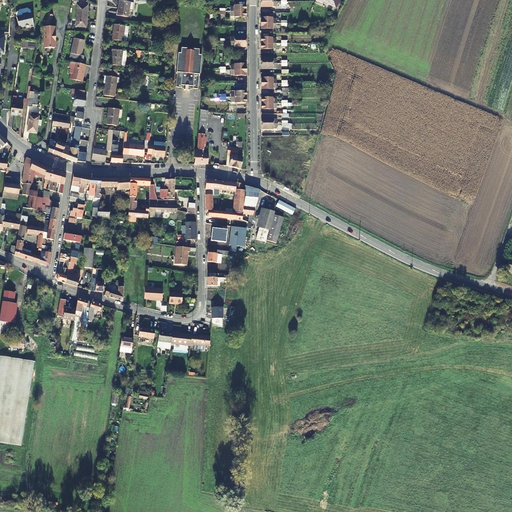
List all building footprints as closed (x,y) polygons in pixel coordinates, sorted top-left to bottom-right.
[(127,18),(129,11),(130,3),(120,1),(117,16),(127,18)] [(87,6),(77,5),(76,27),(86,27),(87,6)] [(246,17),(246,12),(230,12),(230,20),(234,20),(235,17),(246,17)] [(30,28),(34,27),(31,14),(28,15),(26,14),(23,15),(22,16),(16,18),(19,29),(24,27),(25,26),(28,25),(29,26),(30,28)] [(52,17),(48,15),(45,22),(44,22),(43,28),(43,49),(48,49),(49,49),(54,49),(54,36),(55,36),(55,28),(49,28),(49,23),(52,17)] [(121,41),(122,35),(124,26),(114,24),(112,40),(121,41)] [(84,41),(74,39),(70,58),(82,61),(83,56),(80,56),(84,41)] [(19,48),(35,50),(36,43),(20,41),(19,48)] [(191,89),(197,90),(198,75),(200,55),(197,55),(197,49),(178,48),(178,54),(175,54),(174,73),(175,73),(174,88),(180,89),(180,86),(191,87),(191,89)] [(121,51),(111,50),(109,65),(119,67),(124,68),(126,52),(121,51)] [(83,76),(82,76),(84,65),(70,62),(69,68),(71,68),(69,79),(82,82),(83,76)] [(119,78),(115,78),(116,71),(107,69),(106,76),(104,76),(103,81),(105,82),(103,96),(113,97),(115,82),(118,82),(119,78)] [(29,92),(28,99),(37,100),(38,95),(33,95),(34,93),(29,92)] [(77,105),(84,106),(85,97),(74,95),(72,105),(76,106),(77,105)] [(24,101),(12,99),(11,103),(10,113),(15,114),(15,113),(17,114),(17,115),(22,115),(24,101)] [(37,106),(37,100),(28,99),(27,107),(32,108),(32,106),(37,106)] [(118,109),(108,108),(105,125),(115,126),(118,109)] [(205,146),(207,111),(199,110),(199,117),(198,133),(197,150),(195,149),(194,164),(208,165),(209,155),(204,154),(204,146),(205,146)] [(29,116),(27,132),(36,134),(37,126),(38,121),(39,117),(36,117),(36,115),(31,114),(31,116),(29,116)] [(69,126),(70,122),(66,122),(53,119),(52,126),(57,126),(64,128),(68,129),(69,126)] [(77,155),(81,128),(75,127),(74,137),(72,148),(69,147),(66,159),(76,163),(76,161),(77,155)] [(124,132),(113,131),(113,134),(121,135),(120,137),(113,137),(111,152),(110,162),(122,163),(122,157),(117,156),(117,153),(118,141),(123,142),(124,134),(124,132)] [(61,157),(65,145),(50,140),(48,152),(61,157)] [(69,147),(70,142),(66,141),(65,145),(61,157),(66,159),(69,147)] [(143,159),(144,147),(128,146),(127,157),(138,158),(138,159),(143,159)] [(151,148),(150,159),(163,160),(164,149),(151,148)] [(77,155),(76,161),(85,162),(86,154),(82,153),(81,155),(77,155)] [(30,165),(32,160),(27,158),(25,164),(22,183),(24,184),(22,195),(29,197),(30,184),(27,183),(28,174),(30,165)] [(34,210),(36,198),(38,185),(32,184),(33,175),(35,172),(44,177),(44,174),(47,168),(32,160),(30,165),(28,174),(27,183),(30,184),(29,197),(27,209),(34,210)] [(45,189),(47,181),(49,182),(52,169),(47,168),(44,174),(44,177),(43,189),(45,189)] [(56,171),(52,169),(49,182),(47,190),(52,191),(56,171)] [(61,172),(56,171),(52,191),(55,192),(57,184),(58,184),(61,172)] [(79,193),(79,192),(81,176),(74,175),(71,191),(79,193)] [(89,178),(81,176),(79,192),(82,193),(83,189),(87,189),(88,185),(89,178)] [(10,185),(11,178),(5,177),(3,192),(18,195),(20,187),(10,185)] [(160,190),(174,190),(175,180),(173,179),(173,177),(168,177),(168,180),(165,180),(164,188),(159,188),(159,192),(160,192),(160,190)] [(102,179),(89,178),(88,185),(90,185),(90,191),(93,191),(94,185),(96,185),(95,201),(97,201),(97,203),(99,203),(99,201),(100,192),(101,182),(102,179)] [(121,194),(129,195),(130,178),(107,179),(102,179),(101,182),(100,192),(99,201),(101,201),(101,200),(103,201),(103,196),(105,196),(106,188),(116,188),(116,191),(121,192),(121,194)] [(149,186),(148,197),(149,197),(150,186),(150,179),(130,178),(129,195),(128,211),(128,218),(148,219),(148,213),(149,209),(143,209),(143,211),(141,211),(135,211),(136,185),(149,186)] [(205,190),(213,191),(213,190),(214,180),(206,180),(205,190)] [(214,180),(213,190),(220,191),(231,192),(231,183),(214,180)] [(236,193),(235,210),(235,213),(227,212),(213,211),(213,197),(215,197),(215,195),(213,194),(212,196),(206,196),(206,210),(208,211),(208,217),(243,220),(243,214),(250,215),(253,216),(255,208),(244,205),(245,186),(242,185),(242,184),(237,184),(236,193)] [(260,190),(245,186),(244,205),(255,208),(256,204),(258,197),(260,190)] [(160,192),(164,192),(164,200),(165,201),(174,201),(174,190),(160,190),(160,192)] [(84,197),(78,195),(70,194),(70,197),(69,201),(70,202),(75,203),(76,199),(85,200),(85,199),(86,198),(86,197),(84,197)] [(128,211),(129,195),(121,194),(121,210),(127,211),(128,211)] [(48,208),(50,208),(51,201),(49,199),(42,197),(42,199),(41,205),(44,206),(44,207),(48,208)] [(42,199),(36,198),(34,210),(44,212),(44,207),(44,206),(41,205),(42,199)] [(293,214),(296,208),(279,200),(276,206),(293,214)] [(4,215),(3,215),(4,205),(1,204),(0,212),(0,231),(2,231),(3,226),(11,228),(12,228),(14,221),(12,221),(4,219),(4,215)] [(83,214),(84,206),(77,205),(77,210),(73,209),(72,212),(70,212),(69,217),(82,219),(83,214)] [(187,209),(187,214),(195,215),(195,205),(188,205),(188,209),(187,209)] [(50,208),(48,208),(47,211),(51,212),(50,219),(50,220),(56,221),(59,210),(56,209),(52,209),(50,208)] [(109,217),(127,219),(127,211),(121,210),(98,209),(97,217),(109,218),(109,217)] [(269,230),(273,215),(274,213),(264,210),(260,227),(269,230)] [(283,218),(273,215),(269,230),(266,240),(276,243),(283,218)] [(55,231),(56,221),(50,220),(48,230),(55,231)] [(185,223),(186,240),(196,240),(196,223),(185,223)] [(43,229),(44,224),(39,224),(39,228),(28,228),(27,235),(38,236),(36,248),(38,249),(38,251),(40,252),(41,246),(43,229)] [(39,264),(40,258),(21,251),(25,228),(19,226),(15,248),(14,256),(39,264)] [(266,242),(266,240),(269,230),(260,227),(256,239),(266,242)] [(55,231),(48,230),(43,229),(41,246),(44,246),(46,240),(53,241),(55,231)] [(72,235),(66,234),(64,234),(63,240),(76,242),(76,244),(74,251),(72,251),(70,258),(77,259),(81,237),(72,235)] [(49,264),(52,248),(46,247),(45,251),(43,250),(43,252),(44,253),(44,254),(40,253),(40,258),(39,264),(45,266),(49,264)] [(185,248),(176,247),(175,265),(186,266),(188,252),(190,252),(190,248),(185,248)] [(84,248),(82,267),(92,268),(94,250),(94,249),(84,248)] [(65,283),(70,258),(68,257),(66,254),(61,254),(60,262),(63,263),(62,268),(59,267),(56,278),(58,281),(65,283)] [(207,263),(216,264),(218,256),(208,254),(207,263)] [(74,265),(76,265),(77,259),(70,258),(65,283),(77,287),(79,278),(71,275),(74,265)] [(219,282),(220,282),(224,282),(224,279),(222,278),(216,278),(216,277),(207,275),(207,286),(216,286),(217,280),(219,280),(219,282)] [(96,278),(91,278),(91,282),(90,291),(102,293),(103,287),(104,279),(96,278)] [(103,287),(102,293),(102,295),(123,301),(123,283),(117,282),(115,286),(113,286),(110,288),(110,289),(103,287)] [(145,287),(144,298),(156,299),(157,300),(162,301),(163,288),(145,287)] [(181,303),(182,292),(169,291),(168,302),(181,303)] [(78,298),(75,316),(80,317),(80,313),(81,313),(82,307),(86,308),(88,301),(78,298)] [(65,308),(66,300),(60,299),(57,316),(61,317),(60,319),(63,319),(65,308)] [(91,302),(89,309),(87,322),(91,322),(92,315),(93,315),(94,310),(100,312),(102,306),(91,302)] [(12,304),(2,303),(0,319),(0,321),(10,323),(12,304)] [(214,321),(209,319),(207,323),(213,324),(222,327),(222,318),(224,318),(224,316),(223,316),(222,307),(211,308),(212,319),(214,319),(214,321)] [(75,316),(76,311),(65,308),(63,319),(74,322),(75,316)] [(154,340),(155,330),(140,328),(139,337),(154,340)] [(169,333),(160,332),(159,342),(158,348),(171,350),(172,345),(173,332),(169,331),(169,333)] [(173,332),(172,345),(191,347),(191,345),(192,335),(178,333),(178,332),(173,332)] [(210,347),(211,337),(192,335),(191,345),(210,347)] [(132,348),(134,340),(123,338),(121,346),(132,348)] [(28,379),(31,379),(34,362),(21,359),(21,364),(25,364),(24,367),(28,368),(27,375),(28,375),(28,379)] [(8,444),(20,446),(22,431),(10,430),(10,435),(2,434),(1,440),(3,440),(2,443),(5,443),(6,440),(8,440),(8,444)]
